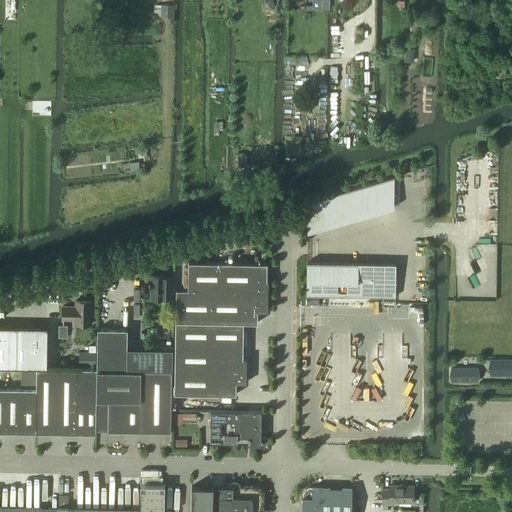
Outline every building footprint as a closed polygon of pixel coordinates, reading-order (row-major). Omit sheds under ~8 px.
[(16,0),(5,0),(6,20),(16,20),(16,0)] [(264,0),(265,9),(275,9),(275,4),(278,4),(277,0),(264,0)] [(306,0),(307,9),(315,9),(315,0),(306,0)] [(161,4),(161,17),(175,17),(175,5),(161,4)] [(424,20),(412,20),(412,32),(423,32),(424,20)] [(35,99),(35,114),(51,114),(51,100),(35,99)] [(380,181),(379,212),(394,207),(394,177),(380,181)] [(267,263),(188,261),(188,289),(176,289),(175,393),(236,394),(236,382),(246,382),(247,358),(243,358),(244,322),(258,323),(258,311),(268,311),(268,279),(267,279),(267,263)] [(307,295),(396,297),(396,263),(307,261),(307,295)] [(173,274),(151,274),(151,298),(164,298),(164,300),(173,300),(173,274)] [(92,301),(76,300),(76,307),(62,306),(62,319),(75,320),(75,324),(92,324),(92,301)] [(174,306),(171,302),(166,307),(169,311),(174,306)] [(17,327),(0,326),(0,366),(17,367),(17,327)] [(17,327),(17,367),(37,367),(47,367),(47,327),(17,327)] [(97,365),(97,368),(127,368),(173,369),(173,348),(127,347),(128,328),(98,328),(97,365)] [(97,352),(79,352),(79,364),(97,365),(97,352)] [(511,374),(511,358),(490,359),(490,375),(511,374)] [(78,365),(78,368),(77,432),(96,433),(96,427),(97,368),(97,365),(78,365)] [(36,432),(36,433),(42,433),(44,432),(68,432),(70,434),(76,434),(76,432),(77,432),(78,368),(47,367),(37,367),(37,388),(36,432)] [(453,367),(451,367),(451,381),(478,381),(478,379),(478,373),(478,367),(458,367),(453,367)] [(127,369),(127,368),(97,368),(96,427),(108,427),(108,430),(171,431),(172,370),(127,369)] [(6,431),(36,432),(37,388),(7,388),(6,431)] [(210,434),(210,444),(251,445),(252,434),(242,434),(242,410),(227,410),(211,410),(210,434)] [(261,445),(261,411),(246,410),(242,410),(242,434),(252,434),(251,445),(261,445)] [(183,414),(174,413),(174,423),(183,423),(183,414)] [(72,507),(71,511),(164,511),(165,484),(141,484),(140,508),(139,508),(72,507)] [(210,511),(211,486),(192,485),(192,511),(210,511)] [(413,485),(390,485),(390,489),(383,489),(383,504),(393,504),(393,501),(413,502),(413,485)] [(232,486),(211,486),(210,511),(237,511),(238,506),(236,506),(236,494),(235,494),(233,493),(232,491),(232,490),(232,486)] [(262,511),(262,491),(258,486),(232,486),(232,490),(232,491),(233,493),(235,494),(236,494),(236,506),(238,506),(237,511),(262,511)] [(351,511),(352,488),(309,487),(303,492),(303,497),(302,497),(301,511),(351,511)]
